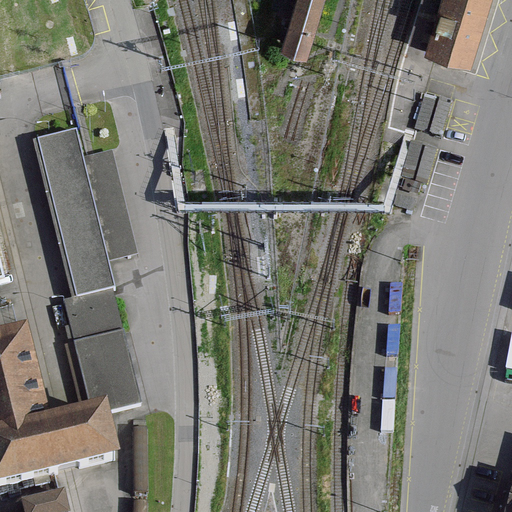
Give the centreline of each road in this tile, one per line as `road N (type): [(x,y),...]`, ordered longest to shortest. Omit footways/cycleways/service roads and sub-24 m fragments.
road 1 (unclassified): [(182,511),(180,305),(153,130),(121,0)]
road 2 (residential): [(511,110),(425,511)]
